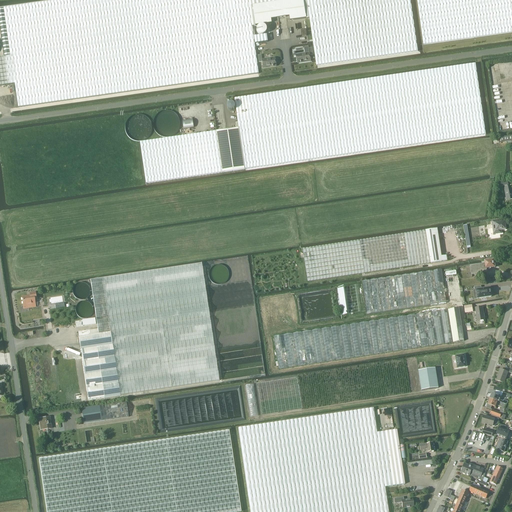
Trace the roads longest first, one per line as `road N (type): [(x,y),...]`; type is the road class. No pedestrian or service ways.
road 1 (unclassified): [(0,122),(511,49)]
road 2 (unclassified): [(35,511),(0,273)]
road 3 (residential): [(454,457),(511,302)]
